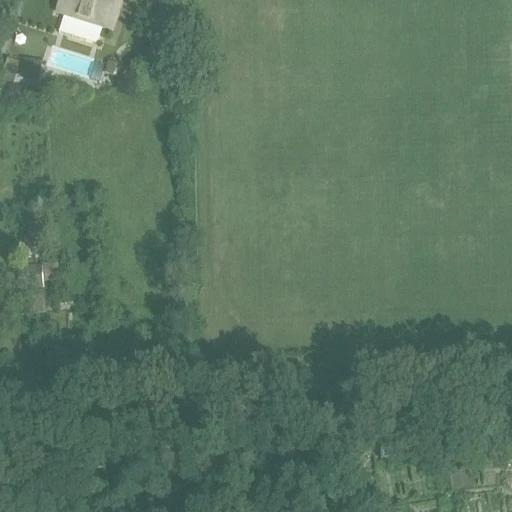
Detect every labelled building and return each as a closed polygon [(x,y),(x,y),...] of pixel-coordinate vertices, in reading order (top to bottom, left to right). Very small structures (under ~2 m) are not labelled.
[(61,0),(58,13),(66,15),(110,29),(119,0),(61,0)] [(157,0),(156,3),(153,11),(170,17),(176,0),(157,0)] [(1,79),(0,81),(0,90),(10,94),(14,83),(1,79)] [(50,256),(49,236),(17,238),(18,258),(50,256)] [(57,282),(56,266),(19,268),(20,290),(44,289),(44,283),(57,282)] [(24,293),(25,316),(42,315),(41,292),(24,293)] [(363,453),(349,466),(355,473),(369,460),(363,453)]
